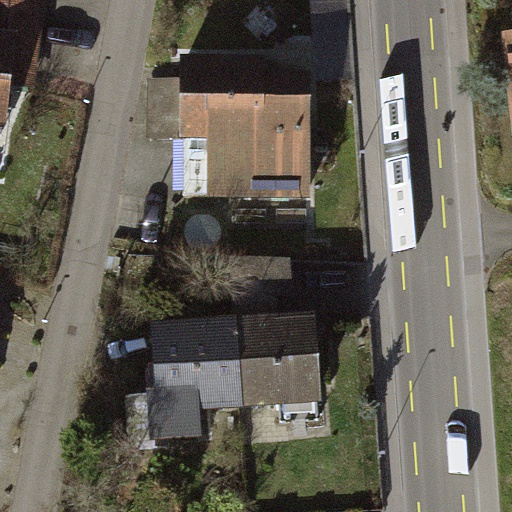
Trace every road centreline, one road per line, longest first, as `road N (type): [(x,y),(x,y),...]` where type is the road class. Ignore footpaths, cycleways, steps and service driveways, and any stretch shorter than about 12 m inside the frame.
road 1 (residential): [(24,511),(133,0)]
road 2 (tertiary): [(405,0),(441,511)]
